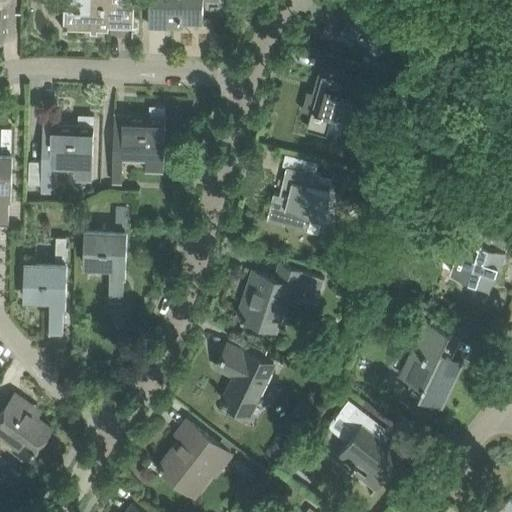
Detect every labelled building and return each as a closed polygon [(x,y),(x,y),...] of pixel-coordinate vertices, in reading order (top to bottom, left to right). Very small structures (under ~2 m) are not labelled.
[(12,0),(7,0),(6,0),(0,0),(0,36),(10,36),(12,0)] [(108,30),(109,19),(115,20),(116,22),(117,23),(118,25),(133,25),(134,0),(68,0),(68,10),(76,10),(75,29),(108,30)] [(150,0),(149,25),(166,26),(166,20),(182,21),(182,15),(203,16),(203,0),(150,0)] [(350,18),(338,37),(351,45),(387,56),(408,21),(403,18),(412,3),(417,6),(418,5),(409,0),(351,0),(343,13),(350,18)] [(345,73),(347,66),(325,59),(315,92),(308,90),(302,110),(311,113),(307,127),(327,133),(332,116),(355,123),(364,94),(366,95),(370,81),(345,73)] [(429,79),(402,71),(396,91),(423,99),(429,79)] [(123,181),(124,157),(146,158),(146,168),(164,169),(166,107),(152,106),(151,115),(124,114),(123,117),(114,117),(113,181),(123,181)] [(43,123),(42,143),(42,160),(29,159),(28,183),(42,183),(41,191),(50,191),(51,166),(75,167),(74,178),(92,179),(94,136),(95,116),(80,115),(80,124),(43,123)] [(2,126),(1,154),(0,154),(0,220),(9,221),(12,127),(2,126)] [(267,218),(287,223),(319,231),(333,176),(287,165),(284,179),(292,181),(288,196),(274,192),(267,218)] [(115,231),(87,230),(86,263),(111,264),(109,298),(123,298),(127,203),(116,203),(115,231)] [(489,244),(496,222),(465,212),(460,227),(468,229),(453,273),(491,285),(503,249),(489,244)] [(50,330),(63,331),(67,236),(57,236),(56,263),(27,262),(26,295),(51,296),(50,330)] [(253,270),(238,315),(277,328),(289,292),(317,302),(326,277),(304,270),(303,271),(280,263),(275,277),(253,270)] [(439,354),(450,330),(425,319),(410,351),(413,353),(402,377),(423,386),(419,395),(439,405),(451,380),(454,381),(464,361),(451,355),(449,359),(439,354)] [(471,325),(461,321),(458,330),(467,334),(471,325)] [(235,374),(223,400),(249,412),(273,361),(247,349),(246,351),(228,342),(217,366),(235,374)] [(28,402),(15,393),(0,414),(0,431),(32,454),(52,426),(25,407),(28,402)] [(387,427),(371,414),(349,397),(339,409),(359,425),(335,456),(362,477),(376,487),(401,456),(378,438),(387,427)] [(173,448),(159,465),(189,489),(207,466),(214,472),(231,451),(188,418),(177,433),(185,439),(176,450),(173,448)] [(511,511),(511,499),(510,497),(498,510),(499,511),(491,511),(487,508),(483,511),(511,511)] [(146,511),(133,502),(125,511),(146,511)]
